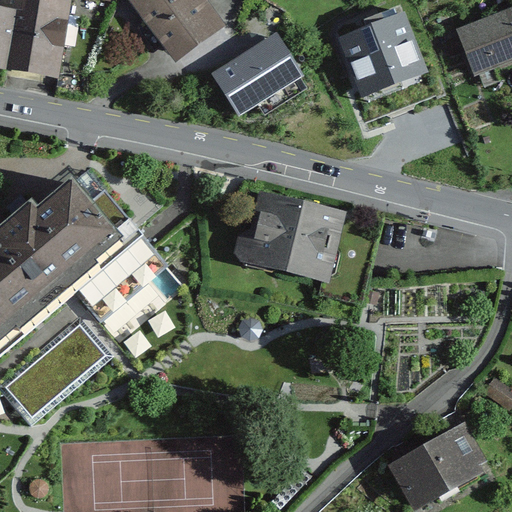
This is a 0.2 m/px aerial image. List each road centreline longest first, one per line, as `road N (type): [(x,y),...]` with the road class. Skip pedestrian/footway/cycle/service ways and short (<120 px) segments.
road 1 (residential): [(0,100),(511,216)]
road 2 (residential): [(511,278),(491,342),(475,364),(303,511)]
